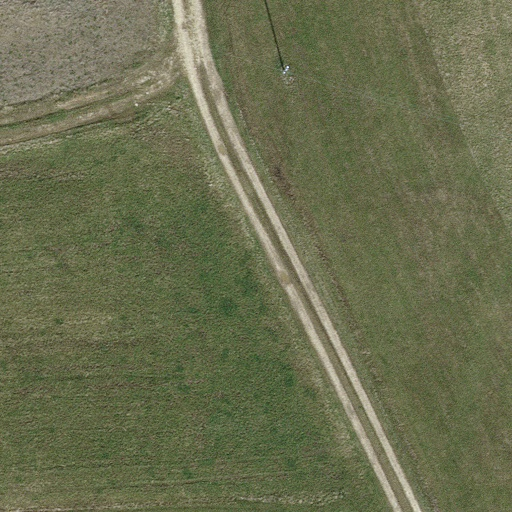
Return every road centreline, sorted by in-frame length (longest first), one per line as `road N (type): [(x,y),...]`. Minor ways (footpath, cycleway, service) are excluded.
road 1 (track): [(175,48),(395,511)]
road 2 (track): [(175,48),(112,101),(0,127)]
